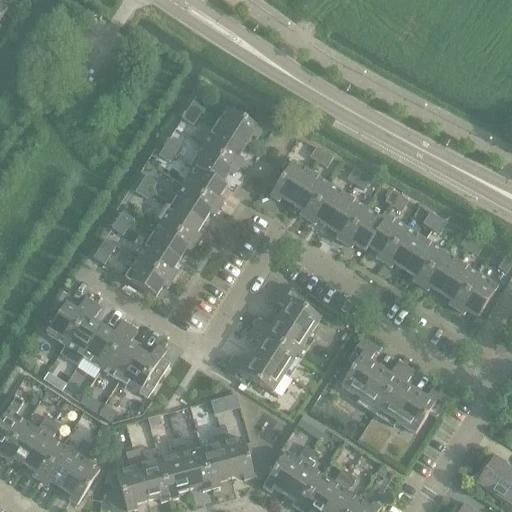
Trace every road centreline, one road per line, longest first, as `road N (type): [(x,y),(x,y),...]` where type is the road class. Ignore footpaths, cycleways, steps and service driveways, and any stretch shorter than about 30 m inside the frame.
road 1 (residential): [(85,269),(207,350),(282,239),(372,300),(390,332),(467,378),(496,386)]
road 2 (tertiary): [(511,197),(271,68),(171,0)]
road 3 (residential): [(418,511),(496,386)]
